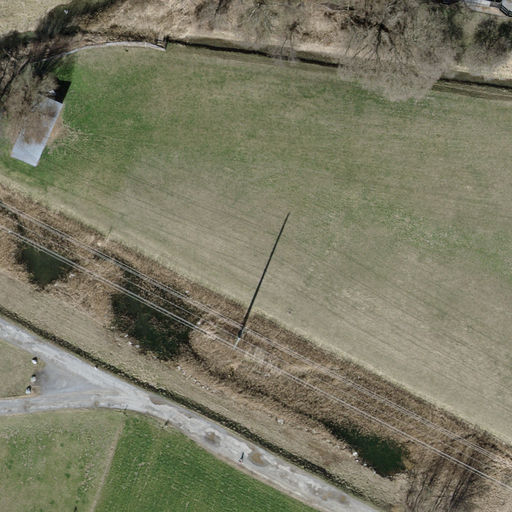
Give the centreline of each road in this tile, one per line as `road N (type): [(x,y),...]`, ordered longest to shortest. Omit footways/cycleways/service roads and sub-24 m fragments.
road 1 (track): [(135,393),(369,511)]
road 2 (track): [(0,323),(135,393)]
road 3 (track): [(0,405),(135,393)]
